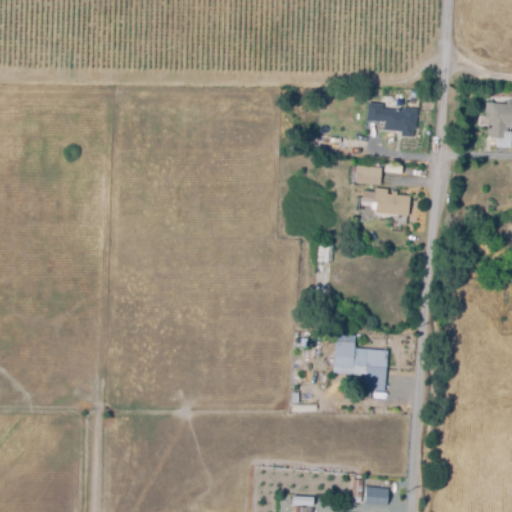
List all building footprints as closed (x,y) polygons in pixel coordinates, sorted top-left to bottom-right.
[(511,146),(500,146),(500,141),(492,141),(492,137),(490,137),(490,129),(488,129),(488,120),(491,120),(491,116),(488,116),(488,105),(501,105),(501,101),(504,101),(504,97),(510,97),(510,104),(511,104),(511,146)] [(413,136),(402,136),(402,131),(384,130),(385,121),(378,121),(367,120),(368,103),(383,104),(383,109),(403,110),(403,108),(418,109),(417,128),(414,128),(413,136)] [(401,165),(401,172),(382,170),(383,164),(401,165)] [(381,183),(360,182),(361,166),(382,168),(381,183)] [(411,213),(379,212),(380,202),(366,201),(366,192),(379,192),(379,188),(390,189),(390,194),(395,194),(395,191),(399,191),(399,194),(411,195),(411,213)] [(331,261),(320,260),(320,243),(331,243),(331,261)] [(382,389),(362,387),(363,374),(330,371),(332,340),(352,341),(351,348),(385,350),(382,389)] [(363,486),(386,488),(384,504),(362,503),(363,486)] [(309,511),(310,506),(311,497),(290,496),(289,511),(309,511)]
